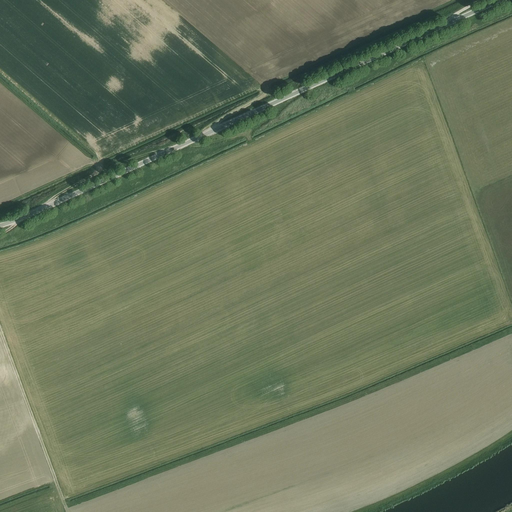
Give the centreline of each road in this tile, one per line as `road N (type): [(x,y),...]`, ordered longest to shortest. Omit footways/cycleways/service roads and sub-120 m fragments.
road 1 (unclassified): [(0,226),(444,26)]
road 2 (track): [(180,145),(249,135),(292,95)]
